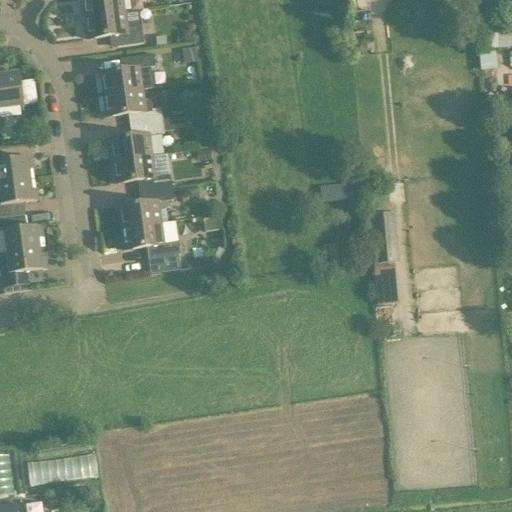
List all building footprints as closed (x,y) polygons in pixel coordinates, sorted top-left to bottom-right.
[(80,0),(83,19),(125,13),(124,3),(134,1),(134,0),(80,0)] [(499,22),(498,5),(510,5),(511,17),(511,16),(511,0),(479,0),(482,23),(499,22)] [(110,50),(143,45),(141,33),(138,33),(138,30),(129,26),(127,26),(125,13),(83,19),(86,41),(109,38),(110,50)] [(99,74),(102,97),(142,91),(153,90),(150,69),(154,69),(152,57),(119,61),(120,71),(99,74)] [(0,110),(36,105),(33,81),(19,83),(18,74),(1,76),(0,71),(0,70),(0,110)] [(142,91),(102,97),(104,119),(127,116),(128,127),(161,123),(159,111),(150,112),(149,105),(144,101),(143,101),(142,91)] [(108,142),(111,163),(151,158),(148,137),(162,135),(161,123),(128,127),(129,139),(108,142)] [(166,156),(151,158),(111,163),(114,186),(136,183),(137,194),(170,189),(168,177),(166,156)] [(0,162),(0,184),(28,181),(27,171),(33,170),(32,159),(0,162)] [(30,192),(28,181),(0,184),(0,220),(24,217),(22,205),(37,203),(36,191),(30,192)] [(346,186),(319,189),(320,204),(347,201),(346,186)] [(117,208),(120,230),(160,225),(158,213),(161,213),(165,212),(168,209),(169,207),(169,203),(172,202),(170,189),(137,194),(138,205),(117,208)] [(370,270),(372,269),(394,266),(397,266),(392,216),(366,218),(370,270)] [(0,233),(2,233),(5,255),(38,251),(36,239),(42,239),(40,227),(26,229),(24,217),(0,220),(0,233)] [(160,225),(120,230),(123,252),(145,249),(147,261),(180,256),(178,244),(174,223),(160,225)] [(341,244),(328,245),(330,267),(342,266),(341,244)] [(39,260),(38,251),(5,255),(0,255),(0,279),(2,289),(42,283),(41,271),(46,271),(45,259),(39,260)] [(376,307),(397,305),(394,266),(372,269),(376,307)] [(250,320),(253,341),(313,332),(309,307),(328,305),(325,288),(305,291),(306,299),(261,306),(263,318),(250,320)] [(313,332),(253,341),(256,356),(268,354),(270,365),(310,359),(311,368),(347,362),(344,345),(316,349),(313,332)] [(173,336),(145,341),(153,388),(180,383),(173,336)] [(145,341),(121,345),(129,392),(153,388),(145,341)] [(121,345),(92,350),(100,397),(129,392),(121,345)] [(92,350),(65,354),(73,401),(100,397),(92,350)] [(65,354),(39,358),(47,405),(73,401),(65,354)] [(39,358),(11,363),(19,410),(47,405),(39,358)] [(273,389),(277,413),(327,405),(324,385),(350,381),(347,362),(311,368),(313,383),(273,389)] [(0,413),(19,410),(11,363),(0,364),(0,413)] [(327,405),(277,413),(280,433),(320,427),(327,426),(330,442),(361,437),(359,422),(330,426),(327,405)] [(167,409),(158,411),(159,421),(168,420),(167,409)] [(146,423),(158,421),(156,411),(145,413),(146,423)] [(113,418),(104,420),(105,429),(115,428),(113,418)] [(95,431),(104,429),(103,420),(93,422),(95,431)] [(60,430),(50,432),(52,440),(61,439),(60,430)] [(51,441),(49,431),(39,433),(41,442),(51,441)] [(24,444),(22,435),(12,437),(13,446),(24,444)] [(273,474),(275,488),(336,479),(332,456),(363,451),(361,437),(330,442),(332,453),(284,461),(285,473),(273,474)] [(146,484),(194,475),(192,463),(188,464),(186,452),(158,457),(156,447),(128,452),(131,464),(142,462),(146,484)] [(197,488),(194,475),(146,484),(151,510),(140,511),(139,511),(168,511),(168,507),(195,502),(193,488),(197,488)] [(339,496),(336,479),(275,488),(277,501),(283,500),(284,511),(298,511),(326,508),(326,511),(355,511),(353,494),(339,496)]
